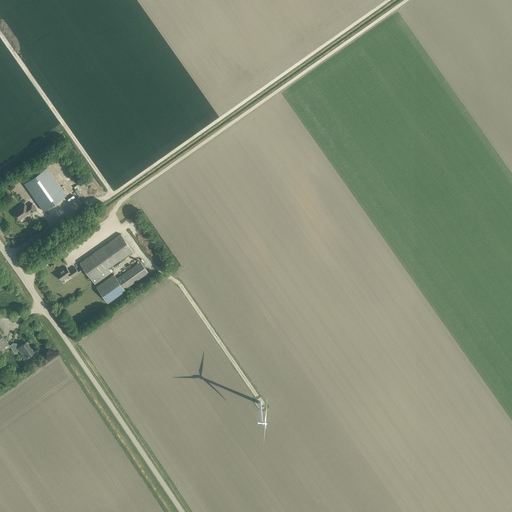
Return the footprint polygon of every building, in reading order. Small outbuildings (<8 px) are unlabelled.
[(25,183),(44,210),(66,195),(47,168),(25,183)] [(16,216),(19,219),(23,217),(24,218),(28,215),(27,214),(30,211),(30,212),(36,208),(32,203),(27,207),(25,204),(14,211),(17,215),(16,216)] [(130,227),(139,239),(145,234),(137,222),(130,227)] [(82,266),(84,269),(95,284),(111,272),(108,268),(133,251),(121,234),(80,263),(82,266)] [(156,251),(154,246),(152,248),(146,237),(141,240),(150,255),(156,251)] [(125,290),(125,289),(148,272),(141,262),(117,279),(114,274),(97,287),(108,303),(125,290)] [(84,269),(82,266),(77,270),(75,267),(71,269),(72,271),(70,272),(66,267),(57,273),(62,280),(70,275),(72,277),(84,269)] [(11,347),(10,345),(0,331),(0,354),(6,350),(11,347)] [(19,350),(25,358),(29,356),(34,353),(26,342),(24,344),(24,345),(22,346),(21,345),(19,346),(17,344),(13,343),(10,345),(11,347),(15,353),(19,350)]
